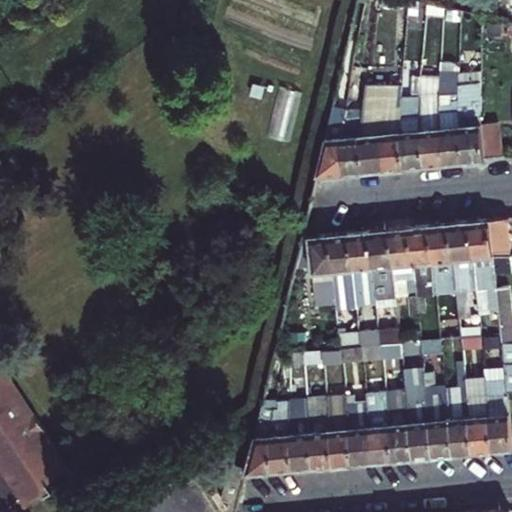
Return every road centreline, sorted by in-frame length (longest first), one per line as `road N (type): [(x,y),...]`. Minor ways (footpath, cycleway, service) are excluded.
road 1 (residential): [(258,504),(511,477)]
road 2 (residential): [(322,196),(511,180)]
